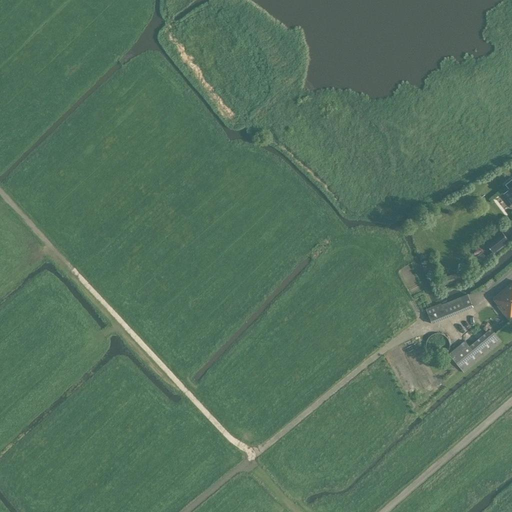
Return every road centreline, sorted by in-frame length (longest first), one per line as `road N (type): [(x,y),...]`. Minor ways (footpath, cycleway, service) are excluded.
road 1 (track): [(0,193),(199,410),(253,455),(295,511)]
road 2 (track): [(256,460),(403,345)]
